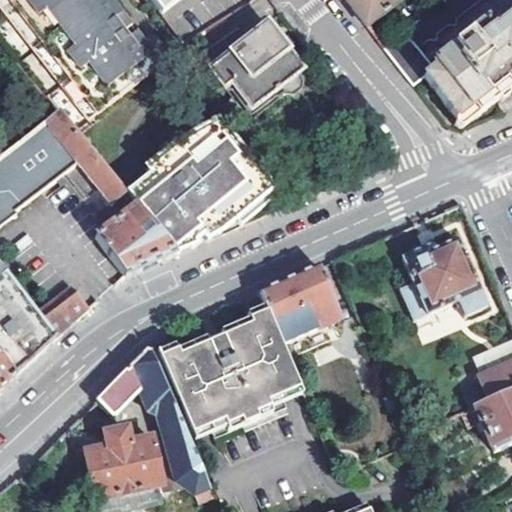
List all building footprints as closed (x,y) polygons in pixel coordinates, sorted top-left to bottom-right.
[(0,0),(0,9),(88,120),(158,63),(134,33),(124,40),(115,30),(125,21),(107,0),(0,0)] [(150,0),(149,1),(160,15),(179,0),(150,0)] [(365,28),(399,0),(342,0),(347,5),(365,28)] [(424,80),(461,128),(511,89),(511,18),(491,35),(483,24),(429,65),(416,48),(476,0),(439,0),(383,51),(412,89),(424,80)] [(124,40),(134,33),(125,21),(115,30),(124,40)] [(265,25),(208,70),(223,90),(230,85),(251,111),(301,73),(265,25)] [(0,230),(14,220),(14,215),(78,166),(111,208),(126,197),(124,194),(60,115),(0,160),(0,230)] [(204,245),(263,196),(248,177),(254,173),(218,128),(209,137),(204,133),(177,155),(171,148),(143,171),(147,176),(124,194),(126,197),(136,210),(176,258),(188,253),(195,246),(201,241),(204,245)] [(96,239),(127,280),(167,262),(176,258),(136,210),(96,239)] [(456,305),(463,319),(487,309),(459,242),(431,254),(428,249),(402,261),(412,286),(399,291),(413,324),(456,305)] [(259,294),(282,349),(355,317),(344,291),(332,296),(319,268),(259,294)] [(47,350),(53,345),(36,323),(3,278),(0,280),(0,360),(15,380),(47,350)] [(71,329),(89,313),(74,293),(36,323),(53,345),(71,329)] [(243,317),(246,323),(265,314),(263,308),(246,316),(243,317)] [(248,327),(220,340),(206,346),(179,357),(177,352),(161,359),(195,437),(210,431),(213,436),(215,442),(242,429),(244,434),(288,415),(283,405),(281,400),(299,392),(265,314),(246,323),(248,327)] [(218,334),(220,340),(248,327),(246,323),(218,334)] [(204,340),(177,352),(179,357),(206,346),(204,340)] [(174,347),(159,354),(161,359),(177,352),(174,347)] [(97,499),(99,511),(116,511),(119,511),(127,511),(143,509),(143,506),(162,502),(160,496),(182,490),(184,486),(194,493),(199,503),(215,499),(148,350),(94,405),(112,422),(139,395),(146,414),(161,421),(167,443),(153,448),(151,441),(132,446),(128,434),(122,431),(106,435),(104,440),(106,450),(85,455),(94,500),(97,499)] [(0,392),(15,380),(0,360),(0,392)] [(511,361),(476,377),(477,380),(473,382),(475,387),(480,386),(482,390),(465,399),(470,410),(473,409),(511,392),(511,361)] [(281,400),(283,405),(301,397),(299,392),(281,400)] [(511,392),(473,409),(492,454),(511,445),(511,392)] [(195,437),(198,442),(213,436),(210,431),(195,437)] [(474,490),(439,507),(441,511),(469,511),(482,506),(474,490)]
